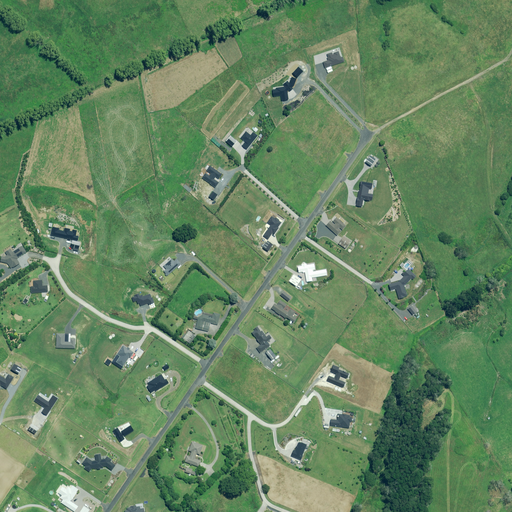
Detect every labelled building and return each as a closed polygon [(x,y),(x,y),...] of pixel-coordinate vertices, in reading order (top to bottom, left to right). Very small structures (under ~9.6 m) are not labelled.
[(490,84),(499,80),(497,76),(496,77),(494,73),(491,74),(493,78),(489,80),(490,84)] [(412,145),(412,143),(418,140),(415,135),(410,137),(403,137),(403,143),(409,143),(409,145),(412,145)] [(346,226),(336,217),(332,222),(330,221),(326,226),(337,235),(346,226)] [(350,241),(344,236),(338,244),(345,248),(350,241)] [(26,252),(23,245),(13,251),(11,248),(5,252),(7,255),(5,257),(1,256),(0,261),(8,263),(11,269),(20,263),(23,269),(29,265),(26,260),(29,258),(26,252)] [(174,262),(172,259),(164,266),(166,269),(164,271),(167,275),(180,264),(177,259),(174,262)] [(298,267),(299,272),(302,272),(303,273),(305,272),(307,282),(314,281),(313,278),(327,275),(326,269),(313,272),(313,270),(315,270),(314,263),(310,264),(310,265),(307,265),(306,264),(301,264),(301,266),(298,267)] [(42,286),(42,280),(33,281),(33,286),(31,287),(31,293),(48,291),(47,286),(42,286)] [(286,305),(280,300),(277,305),(275,304),(271,309),(279,315),(280,314),(285,318),(285,317),(293,322),(296,318),(292,316),(295,312),(290,309),(288,312),(283,309),(286,305)] [(220,314),(214,313),(213,315),(203,313),(203,314),(198,317),(194,316),(193,318),(198,319),(195,328),(208,331),(210,323),(218,325),(220,314)] [(261,331),(257,327),(254,329),(255,330),(252,332),(261,345),(256,348),(260,353),(270,345),(267,341),(271,338),(269,335),(266,337),(262,331),(261,331)] [(181,338),(190,344),(196,336),(188,330),(181,338)] [(276,356),(270,349),(266,353),(271,360),(276,356)] [(165,380),(161,375),(148,383),(149,385),(147,386),(151,393),(155,390),(156,391),(168,383),(166,379),(165,380)] [(349,415),(337,414),(337,420),(330,419),(330,425),(340,426),(340,427),(349,428),(350,422),(351,422),(352,417),(349,417),(349,415)] [(202,446),(192,442),(189,451),(191,452),(190,457),(187,456),(185,462),(199,467),(201,461),(195,459),(196,453),(199,454),(202,446)] [(192,469),(187,467),(185,472),(194,475),(195,472),(192,471),(192,469)]
